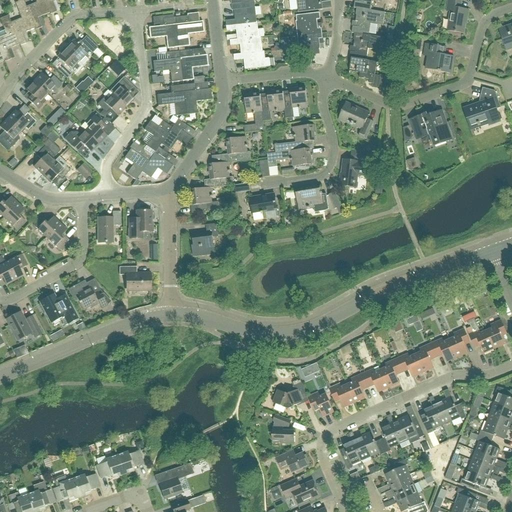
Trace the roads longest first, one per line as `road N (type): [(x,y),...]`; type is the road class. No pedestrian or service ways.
road 1 (tertiary): [(171,314),(254,333),(303,331),(407,281),(492,253)]
road 2 (residential): [(344,511),(324,461),(324,441),(334,430),(456,375),(511,365)]
road 3 (residential): [(511,9),(482,28),(461,86),(399,107),(328,80)]
road 4 (residential): [(108,195),(106,164),(147,105),(135,11)]
road 5 (tertiary): [(0,378),(132,322),(171,314)]
road 6 (residential): [(0,99),(74,15),(135,11)]
road 7 (residential): [(262,186),(332,169),(328,80)]
road 8 (residential): [(0,302),(78,263),(81,196)]
road 9 (residential): [(169,190),(224,111),(221,82)]
road 10 (residential): [(171,314),(169,190)]
